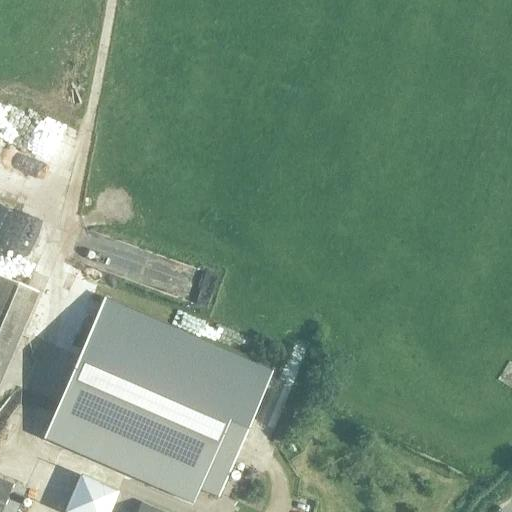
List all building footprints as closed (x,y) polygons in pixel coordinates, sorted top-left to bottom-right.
[(0,364),(31,295),(0,281),(0,364)] [(267,374),(101,301),(77,364),(45,439),(193,503),(199,488),(218,496),(267,374)] [(511,387),(511,361),(508,359),(496,377),(511,387)] [(109,511),(118,491),(82,476),(66,511),(109,511)] [(0,511),(14,511),(24,491),(0,480),(0,511)]
